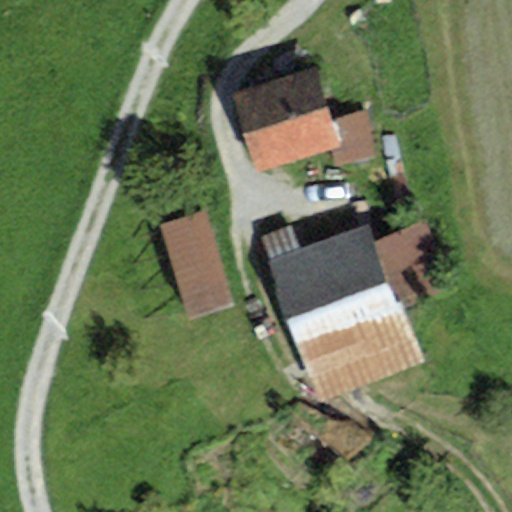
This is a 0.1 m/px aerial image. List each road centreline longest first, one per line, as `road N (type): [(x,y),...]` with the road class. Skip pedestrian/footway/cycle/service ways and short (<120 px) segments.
road 1 (track): [(183,0),(18,419),(33,511)]
road 2 (track): [(240,207),(224,117),(295,0)]
